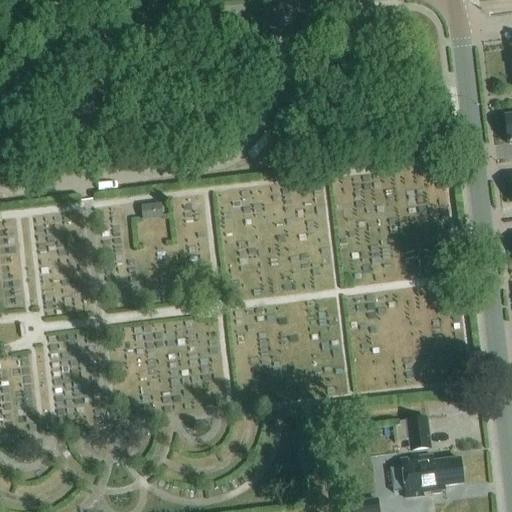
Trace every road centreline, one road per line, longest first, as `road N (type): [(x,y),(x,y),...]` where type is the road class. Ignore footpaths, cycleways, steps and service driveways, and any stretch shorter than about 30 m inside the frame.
road 1 (secondary): [(511,494),(454,0)]
road 2 (unclassified): [(0,96),(62,49),(151,21),(337,0)]
